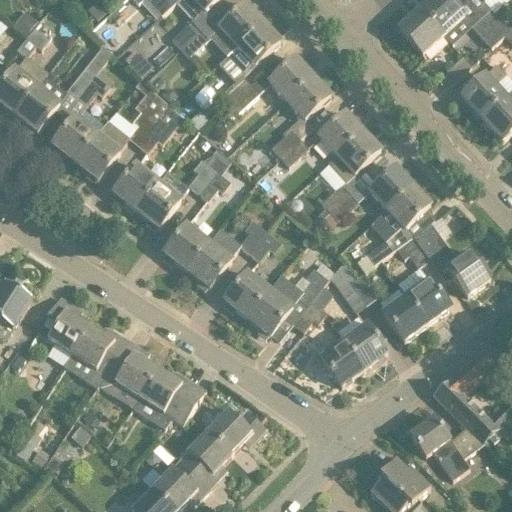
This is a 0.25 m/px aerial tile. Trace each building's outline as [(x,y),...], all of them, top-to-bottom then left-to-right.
[(150,9),(162,22),(185,0),(130,0),(144,14),(150,9)] [(185,0),(162,22),(163,23),(183,4),(200,23),(206,18),(225,0),(185,0)] [(444,0),(438,0),(421,16),(444,42),(465,23),(444,0)] [(474,0),(484,12),(497,0),(474,0)] [(220,33),(238,53),(264,30),(246,10),(220,33)] [(444,42),(421,16),(400,35),(424,61),(444,42)] [(491,16),(482,24),(502,45),(505,42),(511,37),(491,16)] [(502,45),(482,24),(472,33),(492,54),(502,45)] [(173,46),(181,55),(201,36),(193,27),(173,46)] [(223,99),(231,109),(251,91),(245,83),(248,78),(281,49),(264,30),(238,53),(228,62),(240,76),(232,82),(237,87),(223,99)] [(0,94),(0,108),(16,121),(47,82),(47,81),(48,79),(29,64),(38,53),(42,56),(51,43),(38,32),(19,57),(27,63),(17,75),(16,74),(0,94)] [(181,55),(190,64),(209,45),(201,36),(181,55)] [(70,96),(79,103),(97,81),(114,59),(105,52),(70,96)] [(472,72),(471,72),(463,63),(442,83),(451,92),(472,72)] [(269,90),(287,109),(314,85),(296,65),(269,90)] [(497,71),(486,82),(485,81),(462,104),(482,126),(507,103),(496,91),(507,82),(497,71)] [(111,93),(97,81),(79,103),(89,111),(98,99),(103,103),(111,93)] [(47,82),(16,121),(38,139),(61,111),(60,110),(68,100),(47,82)] [(314,85),(287,109),(304,129),(331,104),(314,85)] [(127,145),(139,153),(170,113),(138,87),(134,93),(144,101),(134,114),(140,119),(132,129),(137,132),(127,145)] [(251,91),(231,109),(216,123),(222,130),(239,116),(240,117),(259,100),(251,91)] [(502,148),(511,139),(511,108),(507,103),(482,126),(502,148)] [(170,113),(139,153),(149,161),(158,149),(163,152),(184,125),(170,113)] [(54,151),(76,169),(109,127),(105,132),(84,116),(78,124),(77,123),(54,151)] [(346,119),(318,144),(336,163),(364,138),(346,119)] [(125,139),(109,127),(76,169),(99,187),(121,158),(121,157),(128,148),(122,143),(125,139)] [(281,164),(301,146),(293,136),(272,154),(281,164)] [(330,172),(347,190),(381,158),(364,138),(336,163),(338,165),(330,172)] [(301,146),(281,164),(289,173),(309,154),(301,146)] [(207,171),(216,178),(226,166),(217,158),(207,171)] [(190,193),(200,200),(216,178),(207,171),(202,167),(194,176),(199,180),(190,193)] [(115,200),(137,217),(159,189),(137,172),(115,200)] [(368,199),(386,218),(414,193),(396,174),(368,199)] [(216,178),(200,200),(209,208),(218,196),(223,199),(231,189),(216,178)] [(137,217),(150,227),(159,234),(167,225),(182,206),(159,189),(137,217)] [(325,224),(352,200),(343,190),(322,209),(327,214),(319,221),(322,225),(324,223),(325,224)] [(398,255),(413,244),(406,237),(432,213),(414,193),(386,218),(393,226),(383,237),(390,244),(398,255)] [(360,209),(352,200),(325,224),(333,233),(339,227),(339,228),(360,209)] [(240,253),(251,260),(268,238),(253,227),(246,237),(250,240),(240,253)] [(166,260),(188,277),(211,248),(189,231),(166,260)] [(491,287),(469,256),(455,266),(430,231),(413,244),(428,266),(443,286),(451,281),(467,304),(491,287)] [(220,236),(211,248),(188,277),(212,295),(233,265),(231,263),(240,252),(220,236)] [(268,238),(251,260),(261,268),(269,256),(274,260),(282,249),(268,238)] [(428,266),(413,244),(398,255),(405,264),(410,261),(419,273),(428,266)] [(311,308),(331,284),(343,268),(339,263),(325,282),(315,275),(306,286),(311,289),(303,299),(282,282),(272,296),(248,325),(272,344),(286,326),(294,331),(311,308)] [(357,320),(366,313),(350,290),(356,285),(344,268),(343,268),(331,284),(357,320)] [(365,278),(356,285),(350,290),(366,313),(377,305),(368,292),(372,288),(365,278)] [(227,309),(248,325),(272,296),(249,279),(227,309)] [(430,284),(406,301),(428,332),(452,315),(430,284)] [(0,328),(13,337),(32,307),(5,289),(0,297),(0,328)] [(428,332),(406,301),(383,318),(405,349),(428,332)] [(38,339),(72,361),(91,333),(77,324),(82,317),(61,304),(38,339)] [(327,320),(311,308),(294,331),(304,339),(313,327),(318,331),(327,320)] [(344,347),(366,376),(389,360),(367,330),(344,347)] [(104,341),(91,333),(72,361),(64,373),(98,395),(100,393),(129,348),(108,334),(104,341)] [(366,376),(344,347),(321,363),(342,393),(366,376)] [(100,393),(133,414),(159,376),(145,367),(149,361),(129,348),(100,393)] [(435,402),(468,434),(469,434),(485,449),(505,432),(511,424),(511,404),(489,424),(465,401),(505,370),(492,354),(435,402)] [(172,426),(174,427),(197,392),(175,378),(171,384),(159,376),(133,414),(166,435),(172,426)] [(174,427),(183,433),(206,397),(197,392),(174,427)] [(228,417),(208,438),(233,461),(252,441),(258,446),(267,436),(247,418),(239,427),(228,417)] [(49,452),(57,438),(38,425),(17,459),(36,470),(43,459),(39,456),(43,449),(49,452)] [(434,459),(447,477),(454,487),(472,474),(465,464),(483,451),(485,449),(469,434),(468,434),(451,447),(435,425),(410,442),(427,465),(434,459)] [(233,461),(208,438),(181,466),(211,495),(228,477),(222,472),(233,461)] [(62,451),(49,470),(58,476),(70,457),(62,451)] [(413,511),(430,495),(396,462),(384,474),(387,477),(380,484),(383,487),(371,499),(384,511),(413,511)] [(181,466),(153,495),(170,511),(184,511),(188,508),(193,511),(194,511),(211,495),(181,466)] [(170,511),(153,495),(137,511),(170,511)]
